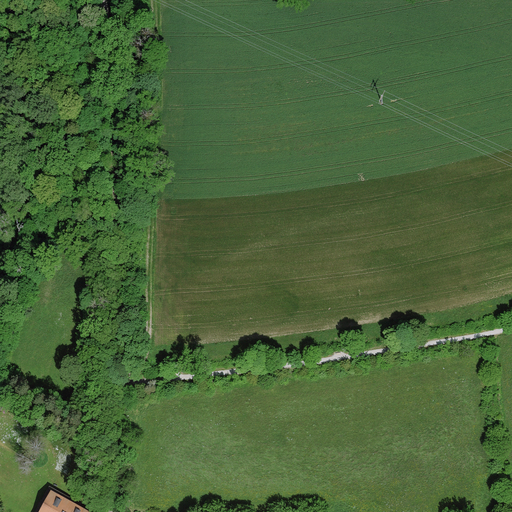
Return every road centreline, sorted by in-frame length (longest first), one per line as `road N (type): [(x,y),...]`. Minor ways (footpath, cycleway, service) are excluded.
road 1 (track): [(511,326),(318,361),(112,382)]
road 2 (residential): [(112,382),(116,248)]
road 3 (residential): [(112,382),(108,511)]
